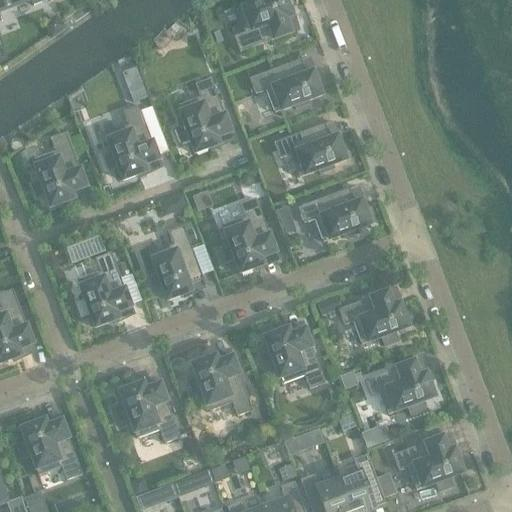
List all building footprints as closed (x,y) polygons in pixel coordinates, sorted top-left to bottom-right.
[(0,0),(0,12),(31,1),(33,7),(51,0),(0,0)] [(285,0),(255,0),(254,1),(256,4),(236,12),(244,34),(234,38),(240,54),(291,35),(286,20),(292,18),(285,0)] [(313,73),(306,76),(301,61),(249,80),(255,96),(266,92),(275,115),(294,107),(296,111),(309,106),(308,102),(322,97),(313,73)] [(190,141),(195,155),(219,146),(216,140),(231,134),(210,80),(195,86),(200,99),(177,108),(184,128),(176,131),(181,145),(190,141)] [(117,168),(122,182),(146,173),(144,167),(158,161),(138,107),(122,113),(127,127),(105,135),(112,155),(103,158),(108,172),(117,168)] [(337,138),(330,140),(325,125),(273,145),(279,161),(290,157),(299,179),(318,172),(320,175),(333,170),(332,167),(346,162),(337,138)] [(40,182),(31,185),(36,199),(45,196),(50,209),(74,200),(72,194),(86,189),(66,134),(50,140),(55,154),(32,162),(40,182)] [(243,178),(241,181),(243,186),(247,188),(251,186),(253,182),(251,178),(247,176),(243,178)] [(323,244),(343,236),(344,240),(358,235),(356,231),(370,226),(361,202),(355,205),(349,190),(298,209),(303,225),(314,221),(323,244)] [(181,196),(170,200),(175,213),(186,209),(181,196)] [(234,261),(239,275),(264,266),(261,260),(276,254),(255,200),(240,206),(245,219),(222,228),(229,248),(220,251),(225,265),(234,261)] [(287,209),(276,212),(279,220),(290,217),(287,209)] [(153,292),(162,288),(167,302),(191,293),(189,287),(203,282),(189,243),(185,232),(183,227),(167,233),(172,247),(150,255),(157,275),(148,278),(153,292)] [(192,230),(185,232),(189,243),(196,241),(192,230)] [(73,262),(92,256),(87,242),(69,248),(73,262)] [(84,302),(76,305),(81,319),(90,316),(95,329),(119,320),(116,314),(131,309),(119,278),(115,266),(111,254),(95,260),(100,274),(77,282),(84,302)] [(123,263),(115,266),(119,278),(128,275),(123,263)] [(0,364),(20,357),(18,351),(33,345),(12,291),(0,295),(0,306),(2,311),(0,311),(0,364)] [(338,311),(344,327),(353,324),(361,347),(381,339),(384,348),(398,343),(395,334),(408,329),(399,305),(393,307),(388,293),(338,311)] [(264,339),(269,353),(260,356),(265,370),(274,366),(281,386),(304,378),(309,391),(325,385),(304,331),(290,336),(288,330),(264,339)] [(191,366),(196,380),(187,383),(193,397),(201,394),(209,413),(232,405),(237,418),(252,412),(232,358),(218,364),(215,357),(191,366)] [(426,375),(419,377),(414,363),(364,381),(370,397),(379,394),(387,416),(407,409),(410,418),(424,413),(421,404),(435,399),(426,375)] [(353,374),(340,379),(345,392),(357,387),(353,374)] [(124,407),(115,410),(120,424),(129,421),(136,440),(159,432),(164,445),(180,440),(160,385),(145,391),(143,384),(119,393),(124,407)] [(332,406),(329,412),(330,418),(335,421),(341,419),(344,413),(343,407),(338,404),(332,406)] [(352,417),(338,422),(342,433),(356,427),(352,417)] [(21,430),(26,444),(17,447),(22,461),(31,458),(38,477),(61,469),(66,482),(82,476),(61,422),(47,428),(44,421),(21,430)] [(296,438),(284,443),(289,457),(301,452),(296,438)] [(416,492),(435,485),(439,493),(452,488),(449,479),(463,474),(454,450),(448,453),(442,438),(392,457),(398,473),(407,469),(416,492)] [(338,481),(349,511),(369,511),(374,510),(374,509),(385,505),(367,456),(353,461),(358,473),(338,481)] [(223,466),(211,471),(215,484),(228,479),(223,466)] [(290,467),(279,472),(283,483),(294,479),(290,467)] [(209,471),(196,476),(201,490),(214,485),(209,471)] [(349,511),(338,481),(318,488),(314,476),(300,482),(311,511),(349,511)] [(0,507),(6,505),(10,503),(9,502),(0,477),(0,507)] [(142,479),(130,483),(135,496),(147,491),(142,479)] [(265,508),(266,511),(304,511),(294,484),(280,489),(285,501),(265,508)] [(45,511),(38,493),(22,499),(27,511),(45,511)] [(148,494),(136,499),(140,511),(142,511),(153,508),(148,494)] [(10,503),(6,505),(8,511),(24,511),(20,499),(9,502),(10,503)]
